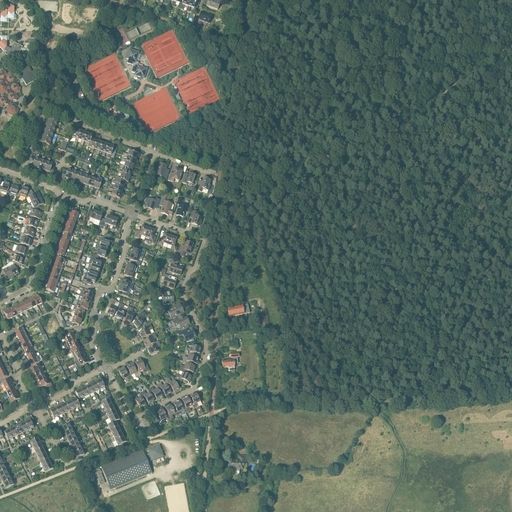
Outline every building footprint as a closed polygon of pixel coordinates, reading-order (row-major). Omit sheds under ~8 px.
[(180,3),(179,4),(178,9),(183,10),(185,6),(188,7),(190,0),(183,0),(183,4),(180,3)] [(190,0),(188,7),(186,12),(189,12),(191,8),(194,9),(196,0),(190,0)] [(223,5),(224,1),(220,0),(213,0),(214,1),(209,0),(208,0),(207,7),(217,10),(220,4),(223,5)] [(7,40),(9,40),(9,37),(1,36),(1,33),(0,32),(0,26),(2,26),(2,23),(9,23),(9,19),(16,19),(16,16),(14,16),(14,8),(11,5),(5,10),(4,8),(0,11),(0,47),(3,51),(4,51),(5,51),(6,52),(5,54),(18,61),(22,55),(19,53),(23,47),(14,43),(11,49),(7,47),(7,40)] [(212,16),(201,12),(199,19),(209,23),(212,16)] [(144,78),(147,69),(138,66),(139,64),(138,62),(136,62),(139,53),(130,50),(127,59),(129,59),(127,63),(132,65),(133,67),(132,72),(136,73),(135,75),(144,78)] [(20,81),(23,79),(27,86),(37,80),(28,64),(17,71),(22,78),(19,80),(20,81)] [(14,114),(16,115),(18,109),(20,108),(19,105),(16,107),(11,105),(10,103),(11,103),(12,101),(14,100),(16,101),(17,97),(16,94),(19,92),(20,89),(18,88),(17,85),(18,84),(17,83),(19,82),(19,81),(19,80),(18,79),(16,80),(15,79),(14,79),(13,76),(14,74),(10,73),(7,75),(5,71),(1,70),(1,72),(0,72),(0,106),(2,108),(3,106),(5,105),(7,105),(8,106),(6,111),(4,113),(5,116),(8,114),(13,116),(14,115),(14,114)] [(45,125),(47,126),(56,128),(57,125),(61,127),(61,124),(57,123),(49,120),(48,124),(46,123),(45,125)] [(45,131),(54,134),(55,131),(58,132),(59,130),(56,128),(47,126),(46,129),(44,129),(43,131),(45,132),(45,131)] [(78,129),(76,128),(72,138),(76,139),(75,143),(77,143),(78,140),(81,131),(78,130),(78,129)] [(81,131),(78,140),(82,141),(80,145),(83,146),(84,142),(87,134),(87,133),(83,132),(84,131),(82,130),(81,131)] [(42,134),(41,137),(43,137),(55,141),(57,137),(59,138),(61,137),(54,134),(45,131),(45,132),(44,135),(42,134)] [(93,136),(89,134),(90,133),(87,132),(87,133),(87,134),(84,142),(87,143),(86,147),(88,148),(92,137),(93,136)] [(43,137),(42,141),(40,140),(39,142),(50,146),(51,142),(55,144),(55,141),(43,137)] [(97,141),(93,140),(94,138),(92,137),(88,148),(91,149),(90,152),(93,153),(94,150),(97,141)] [(97,141),(94,150),(97,151),(96,154),(99,155),(100,152),(103,143),(102,143),(99,142),(100,140),(97,139),(97,141)] [(108,145),(105,144),(105,142),(103,141),(102,143),(103,143),(100,152),(103,153),(102,156),(104,157),(105,154),(108,145)] [(108,145),(105,154),(109,155),(107,158),(110,159),(111,156),(114,147),(110,146),(111,144),(109,143),(108,145)] [(127,157),(136,160),(137,157),(139,157),(140,155),(129,151),(128,155),(124,154),(124,156),(127,157)] [(38,171),(38,169),(41,161),(38,159),(39,156),(40,154),(37,153),(35,159),(32,167),(36,168),(35,170),(38,171)] [(42,157),(41,161),(38,169),(42,170),(41,172),(43,173),(44,171),(47,163),(44,161),(45,158),(42,157)] [(137,163),(138,161),(136,160),(127,157),(126,161),(122,159),(122,162),(125,163),(134,166),(135,163),(137,163)] [(44,171),(47,172),(47,174),(52,176),(55,169),(51,168),(53,165),(49,163),(51,160),(48,159),(47,163),(44,171)] [(123,169),(132,172),(132,171),(133,168),(135,169),(136,166),(134,166),(125,163),(124,166),(120,165),(120,167),(123,169)] [(155,175),(163,177),(162,179),(166,181),(169,174),(165,172),(167,166),(159,163),(155,175)] [(71,180),(73,172),(70,171),(71,167),(69,166),(68,170),(67,173),(63,172),(61,179),(64,180),(65,178),(68,179),(68,181),(70,182),(71,180)] [(75,168),(73,172),(71,180),(74,181),(73,183),(76,184),(76,182),(79,174),(76,173),(77,169),(75,168)] [(133,174),(134,172),(132,171),(132,172),(123,169),(122,172),(119,171),(118,173),(121,174),(130,177),(131,174),(133,174)] [(168,181),(173,182),(174,180),(179,182),(183,171),(175,169),(173,175),(170,173),(168,181)] [(76,182),(80,183),(79,185),(81,186),(82,184),(85,176),(81,175),(83,170),(80,170),(79,174),(76,182)] [(88,186),(90,178),(88,177),(89,173),(86,172),(85,176),(82,184),(85,185),(85,187),(87,188),(88,186)] [(188,183),(193,185),(196,176),(189,173),(188,176),(184,175),(181,183),(187,185),(188,183)] [(92,174),(90,178),(88,186),(91,187),(90,189),(93,190),(93,188),(96,180),(93,178),(94,175),(92,174)] [(117,179),(127,183),(128,183),(129,180),(131,180),(132,178),(130,177),(121,174),(120,178),(117,176),(116,179),(117,179)] [(96,180),(93,188),(97,189),(96,191),(98,192),(102,182),(99,180),(100,177),(97,176),(96,180)] [(203,189),(208,191),(209,187),(211,181),(204,178),(202,184),(199,183),(196,190),(201,192),(202,189),(203,189)] [(112,184),(115,185),(124,188),(125,184),(127,185),(127,183),(117,179),(116,183),(112,181),(112,184)] [(0,193),(0,194),(1,192),(7,194),(9,189),(10,184),(4,182),(2,187),(0,185),(0,193)] [(18,190),(19,187),(13,185),(11,190),(9,189),(7,194),(6,195),(6,196),(6,198),(9,199),(9,198),(12,196),(16,197),(18,190)] [(110,187),(109,189),(113,191),(122,193),(123,190),(125,191),(125,188),(124,188),(115,185),(114,188),(110,187)] [(18,190),(16,197),(19,198),(19,196),(26,198),(29,190),(29,189),(23,187),(21,191),(18,190)] [(32,191),(29,190),(26,198),(27,198),(29,197),(31,203),(41,198),(38,193),(33,195),(32,191)] [(108,193),(108,195),(111,196),(114,197),(120,199),(121,196),(123,196),(123,194),(122,193),(113,191),(112,194),(108,193)] [(162,196),(161,200),(164,202),(161,213),(168,215),(169,214),(172,215),(173,211),(170,210),(172,204),(165,202),(166,198),(162,196)] [(32,210),(40,213),(41,210),(39,206),(43,204),(41,198),(31,203),(34,208),(32,209),(32,210)] [(155,205),(158,206),(160,200),(154,199),(154,200),(146,198),(145,202),(146,203),(145,208),(153,211),(155,205)] [(179,206),(176,215),(183,218),(184,215),(184,213),(184,212),(186,213),(188,209),(186,208),(181,206),(183,201),(178,199),(176,205),(179,206)] [(26,218),(28,219),(33,221),(34,218),(39,219),(41,213),(40,213),(32,210),(30,216),(28,215),(26,218)] [(87,217),(86,221),(87,222),(87,220),(89,221),(89,219),(95,220),(97,213),(92,211),(90,210),(87,217)] [(70,211),(68,217),(76,220),(78,214),(70,211)] [(193,218),(191,224),(200,227),(202,221),(199,220),(200,218),(197,216),(198,213),(192,211),(190,217),(193,218)] [(97,213),(95,220),(94,224),(101,226),(102,225),(104,219),(101,219),(102,215),(97,213)] [(104,219),(102,225),(101,226),(107,228),(108,225),(110,226),(113,218),(107,216),(106,220),(104,219)] [(67,222),(75,225),(76,220),(68,217),(67,222)] [(110,226),(112,227),(112,229),(114,230),(115,228),(118,228),(119,225),(118,224),(119,222),(117,222),(118,220),(113,218),(110,226)] [(25,224),(23,228),(25,228),(30,230),(31,227),(36,229),(38,222),(33,221),(28,219),(26,225),(25,224)] [(67,222),(65,228),(73,231),(75,225),(67,222)] [(141,236),(145,238),(148,229),(146,228),(147,227),(143,226),(143,227),(142,227),(140,232),(137,231),(135,237),(140,239),(141,236)] [(22,238),(27,239),(28,236),(33,238),(35,232),(30,230),(25,228),(23,234),(21,233),(20,237),(22,238)] [(63,233),(71,236),(73,231),(65,228),(63,233)] [(150,229),(148,229),(145,238),(144,241),(148,242),(153,244),(155,238),(152,237),(153,234),(154,234),(155,231),(154,231),(154,229),(151,228),(150,229)] [(63,233),(61,239),(69,241),(71,236),(63,233)] [(163,244),(167,246),(171,236),(169,236),(169,235),(165,233),(165,234),(164,234),(162,240),(159,239),(157,245),(162,247),(163,244)] [(97,244),(108,248),(110,243),(104,241),(105,238),(103,237),(99,236),(97,244)] [(172,237),(171,236),(167,246),(172,247),(171,250),(176,251),(178,245),(175,244),(177,239),(176,238),(177,237),(173,236),(172,237)] [(22,238),(20,244),(30,247),(32,241),(29,240),(27,239),(22,238)] [(61,239),(59,244),(67,247),(69,241),(61,239)] [(183,257),(185,253),(189,255),(193,244),(186,242),(184,247),(181,245),(178,255),(183,257)] [(59,244),(57,250),(65,252),(67,247),(59,244)] [(97,244),(95,249),(99,250),(107,253),(108,248),(97,244)] [(20,254),(19,254),(24,256),(27,250),(17,246),(15,252),(20,254)] [(135,247),(134,250),(133,250),(131,255),(139,257),(143,259),(145,251),(135,247)] [(65,252),(57,250),(55,255),(63,258),(65,252)] [(99,256),(105,258),(107,253),(99,250),(97,255),(93,254),(92,256),(92,257),(97,258),(98,259),(99,256)] [(13,262),(14,263),(14,262),(20,265),(21,265),(24,256),(19,254),(20,254),(15,252),(13,251),(11,257),(13,257),(12,262),(13,262)] [(143,259),(139,257),(131,255),(129,260),(134,262),(133,264),(139,266),(140,266),(143,259)] [(96,261),(97,258),(92,257),(92,256),(91,256),(88,264),(89,265),(92,265),(100,268),(102,263),(96,261)] [(57,258),(55,263),(63,266),(65,260),(57,258)] [(177,266),(178,262),(170,259),(168,263),(171,264),(169,272),(180,276),(183,268),(177,266)] [(11,266),(8,268),(13,277),(18,274),(16,269),(20,267),(20,265),(14,262),(14,263),(13,262),(12,263),(10,264),(11,266)] [(61,271),(63,266),(55,263),(53,269),(61,271)] [(138,269),(139,266),(133,264),(132,267),(127,265),(126,270),(133,273),(135,268),(138,269)] [(100,268),(92,265),(89,265),(88,270),(91,271),(98,273),(100,268)] [(1,269),(0,270),(0,276),(1,277),(4,275),(7,280),(13,277),(8,268),(3,271),(2,269),(1,269)] [(53,269),(51,274),(59,277),(61,271),(53,269)] [(86,275),(89,276),(96,278),(98,273),(91,271),(88,270),(86,275)] [(128,277),(128,280),(134,282),(136,274),(133,273),(126,270),(124,276),(128,277)] [(51,274),(49,280),(57,282),(59,277),(51,274)] [(95,284),(96,278),(89,276),(86,275),(85,274),(82,282),(88,284),(89,282),(95,284)] [(169,279),(170,276),(163,274),(162,277),(165,278),(162,286),(173,290),(176,282),(169,279)] [(49,280),(48,285),(56,288),(57,282),(49,280)] [(135,282),(134,282),(128,280),(127,282),(122,281),(120,286),(131,289),(132,290),(135,282)] [(46,291),(54,293),(56,288),(48,285),(46,291)] [(129,295),(131,289),(120,286),(119,291),(123,293),(122,295),(128,297),(129,295)] [(81,290),(79,296),(81,296),(83,297),(91,300),(92,296),(92,294),(85,292),(83,291),(81,290)] [(162,295),(163,305),(174,304),(173,294),(170,295),(170,294),(167,294),(167,295),(162,295)] [(38,295),(33,298),(37,306),(42,304),(38,295)] [(77,301),(81,302),(88,305),(89,303),(90,304),(91,300),(83,297),(81,296),(79,296),(77,301)] [(37,306),(33,298),(28,300),(32,309),(37,306)] [(113,317),(116,310),(119,305),(115,304),(117,301),(111,299),(107,307),(110,309),(107,314),(113,317)] [(32,309),(28,300),(23,302),(27,311),(32,309)] [(76,307),(77,307),(79,308),(85,310),(87,311),(89,307),(88,307),(88,305),(81,302),(77,301),(76,307)] [(18,305),(22,313),(27,311),(23,302),(18,305)] [(125,313),(126,311),(127,309),(124,308),(125,306),(119,303),(119,305),(116,310),(119,311),(116,318),(121,320),(125,313)] [(170,308),(171,311),(168,312),(172,319),(184,313),(179,304),(170,308)] [(250,313),(248,304),(243,306),(242,305),(234,307),(233,306),(231,307),(226,308),(229,318),(250,313)] [(13,307),(17,316),(22,313),(18,305),(13,307)] [(72,311),(75,312),(82,315),(83,313),(84,314),(85,310),(79,308),(77,307),(76,307),(74,306),(72,311)] [(132,313),(134,309),(128,306),(127,309),(126,311),(125,313),(128,314),(124,321),(130,324),(135,315),(132,313)] [(9,310),(13,318),(17,316),(13,307),(9,310)] [(13,318),(9,310),(4,312),(6,317),(4,318),(6,324),(9,322),(8,320),(13,318)] [(257,311),(261,333),(270,331),(266,310),(257,311)] [(142,320),(147,315),(143,311),(137,318),(139,320),(133,325),(138,329),(145,322),(142,320)] [(75,312),(73,318),(81,321),(83,317),(82,317),(82,315),(75,312)] [(183,317),(173,322),(175,327),(179,325),(181,330),(184,328),(184,329),(189,327),(189,326),(190,325),(189,325),(190,324),(189,321),(187,321),(186,318),(184,319),(183,317)] [(80,325),(81,321),(73,318),(72,323),(67,322),(66,325),(72,326),(73,324),(79,326),(79,324),(80,325)] [(142,339),(148,336),(150,335),(149,332),(153,330),(151,324),(144,327),(145,330),(139,333),(142,339)] [(14,332),(17,337),(25,333),(23,328),(14,332)] [(193,338),(195,337),(192,330),(187,333),(185,330),(178,334),(179,337),(183,335),(186,342),(187,341),(188,343),(194,341),(193,338)] [(25,333),(17,337),(19,342),(28,338),(25,333)] [(146,348),(152,344),(155,343),(153,340),(157,338),(155,333),(150,335),(148,336),(149,339),(143,342),(146,348)] [(66,343),(75,339),(72,334),(64,338),(66,343)] [(19,342),(22,347),(30,343),(28,338),(19,342)] [(69,348),(77,344),(75,339),(66,343),(63,345),(66,350),(69,348)] [(155,343),(152,344),(153,347),(147,350),(150,356),(159,352),(157,348),(161,346),(159,341),(155,343)] [(30,343),(22,347),(24,352),(32,348),(30,343)] [(79,349),(77,344),(69,348),(71,353),(72,353),(73,352),(79,349)] [(190,349),(186,348),(185,354),(189,355),(193,357),(194,353),(199,354),(201,348),(191,346),(190,349)] [(24,352),(26,357),(35,352),(32,348),(24,352)] [(73,352),(72,353),(74,358),(84,353),(82,348),(79,349),(73,352)] [(35,352),(26,357),(29,361),(37,357),(35,352)] [(76,363),(78,362),(87,358),(84,353),(74,358),(76,363)] [(234,364),(238,364),(237,358),(239,358),(239,353),(230,353),(230,358),(231,358),(231,361),(222,361),(223,368),(228,368),(228,371),(235,371),(234,368),(234,364)] [(189,355),(188,358),(184,357),(183,361),(180,359),(179,361),(189,365),(190,362),(196,364),(198,358),(193,357),(189,355)] [(31,366),(40,362),(37,357),(29,361),(31,366)] [(76,363),(74,363),(77,368),(78,371),(87,367),(86,364),(87,364),(89,363),(87,358),(78,362),(76,363)] [(139,372),(140,372),(143,370),(144,374),(150,371),(147,365),(144,366),(141,360),(135,363),(138,369),(139,372)] [(131,376),(134,374),(136,378),(141,375),(140,372),(139,372),(138,369),(135,370),(132,364),(126,367),(129,373),(130,373),(131,376)] [(186,364),(185,367),(181,366),(179,371),(186,374),(187,371),(193,373),(195,367),(186,364)] [(33,374),(41,370),(39,365),(30,369),(33,374)] [(123,380),(126,378),(128,382),(133,379),(131,376),(130,373),(129,373),(127,374),(124,368),(118,371),(123,380)] [(33,374),(35,379),(44,375),(41,370),(33,374)] [(183,373),(181,376),(178,374),(175,379),(182,382),(183,380),(187,382),(189,383),(192,377),(183,373)] [(44,375),(35,379),(38,384),(46,380),(44,375)] [(98,381),(96,382),(100,390),(105,388),(100,378),(98,379),(98,381)] [(13,384),(10,379),(2,383),(4,388),(13,384)] [(174,381),(171,382),(169,379),(164,382),(166,385),(168,388),(170,387),(172,390),(174,392),(179,389),(174,381)] [(46,380),(38,384),(40,389),(46,386),(47,389),(52,386),(51,383),(48,385),(46,380)] [(94,393),(100,390),(96,382),(93,384),(92,382),(90,383),(94,393)] [(89,395),(94,393),(90,383),(87,384),(88,386),(85,387),(89,395)] [(166,385),(163,386),(161,383),(156,386),(157,389),(162,397),(165,395),(166,397),(171,393),(168,388),(166,385)] [(13,384),(4,388),(6,393),(15,389),(13,384)] [(84,398),(89,395),(85,387),(83,389),(82,387),(79,388),(84,398)] [(154,395),(157,401),(163,397),(162,397),(157,389),(155,391),(152,387),(149,389),(148,388),(146,389),(149,393),(151,396),(154,395)] [(77,389),(78,391),(75,392),(79,400),(84,398),(79,388),(77,389)] [(6,393),(9,398),(17,394),(15,389),(6,393)] [(149,393),(146,395),(144,391),(139,395),(141,397),(145,405),(148,403),(149,405),(154,401),(151,396),(149,393)] [(194,410),(198,408),(199,407),(197,403),(200,402),(196,393),(190,396),(191,398),(188,399),(192,406),(194,410)] [(15,401),(20,399),(17,394),(9,398),(11,403),(9,404),(11,406),(16,404),(15,401)] [(141,397),(140,398),(138,399),(136,395),(131,399),(135,405),(137,403),(140,409),(146,406),(145,405),(141,397)] [(185,406),(182,407),(183,410),(185,414),(191,411),(189,407),(192,406),(188,399),(187,397),(182,400),(185,406)] [(76,399),(73,400),(72,398),(70,400),(74,409),(80,406),(76,399)] [(67,401),(68,402),(65,404),(69,412),(74,409),(70,400),(67,401)] [(110,403),(109,400),(101,404),(104,409),(113,404),(112,402),(110,403)] [(174,411),(175,414),(177,418),(182,415),(181,412),(183,410),(182,407),(179,401),(173,404),(176,410),(174,411)] [(63,405),(62,403),(59,405),(64,414),(69,412),(65,404),(63,405)] [(104,409),(102,409),(105,415),(106,414),(114,410),(113,407),(114,406),(113,404),(104,409)] [(55,409),(59,417),(64,414),(59,405),(57,406),(58,407),(55,409)] [(175,414),(174,411),(172,408),(171,405),(165,408),(168,414),(165,416),(167,418),(168,422),(174,419),(172,416),(175,414)] [(54,419),(59,417),(55,409),(53,410),(52,408),(47,410),(49,416),(52,415),(54,419)] [(164,420),(167,418),(165,416),(162,409),(157,412),(160,418),(157,420),(160,426),(166,424),(164,420)] [(106,414),(109,419),(118,414),(117,412),(116,413),(114,410),(106,414)] [(111,424),(117,421),(119,420),(118,418),(119,417),(118,414),(109,419),(111,424)] [(33,428),(32,424),(35,422),(32,416),(27,419),(28,421),(24,423),(28,430),(33,428)] [(111,424),(108,426),(110,431),(118,427),(117,425),(118,424),(117,421),(111,424)] [(24,423),(22,424),(21,422),(18,424),(23,433),(28,430),(24,423)] [(17,426),(14,428),(18,436),(23,433),(18,424),(16,425),(17,426)] [(72,429),(69,424),(60,429),(61,431),(62,431),(64,433),(72,429)] [(10,427),(8,429),(13,438),(18,436),(14,428),(11,429),(10,427)] [(121,429),(119,430),(118,427),(110,431),(113,436),(122,432),(121,429)] [(7,431),(4,433),(8,441),(13,438),(8,429),(6,430),(7,431)] [(65,436),(64,437),(65,439),(74,435),(72,429),(64,433),(65,436)] [(122,435),(123,434),(122,432),(113,436),(115,441),(123,438),(122,435)] [(66,442),(67,441),(69,444),(77,440),(74,435),(65,439),(66,442)] [(123,438),(115,441),(118,447),(127,442),(126,439),(124,440),(123,438)] [(30,442),(32,448),(42,443),(41,441),(39,441),(38,439),(30,442)] [(70,446),(69,447),(70,450),(79,445),(77,440),(69,444),(70,446)] [(32,448),(35,453),(43,449),(41,446),(43,445),(42,443),(32,448)] [(74,454),(82,450),(79,445),(70,450),(71,452),(72,451),(74,454)] [(106,479),(110,490),(152,473),(148,462),(152,460),(153,461),(164,457),(159,446),(148,450),(150,454),(145,456),(143,450),(101,467),(105,476),(103,477),(104,480),(106,479)] [(44,452),(43,449),(35,453),(37,458),(47,453),(46,451),(44,452)] [(84,455),(83,452),(82,450),(74,454),(75,456),(74,457),(76,462),(82,459),(81,457),(84,455)] [(46,456),(48,456),(47,453),(37,458),(40,463),(48,459),(46,456)] [(239,470),(244,471),(244,464),(246,464),(247,456),(238,455),(238,459),(235,459),(235,461),(229,460),(228,469),(232,470),(232,474),(239,475),(239,470)] [(49,462),(48,459),(40,463),(43,468),(52,464),(51,461),(49,462)] [(43,468),(45,472),(45,473),(53,469),(51,467),(53,466),(52,464),(43,468)] [(90,472),(95,484),(104,481),(104,480),(103,477),(99,469),(90,472)] [(0,479),(8,475),(6,470),(0,472),(0,479)] [(0,482),(2,481),(3,484),(11,480),(8,475),(0,479),(0,482)] [(3,488),(4,490),(13,486),(11,480),(3,484),(4,487),(3,488)]
